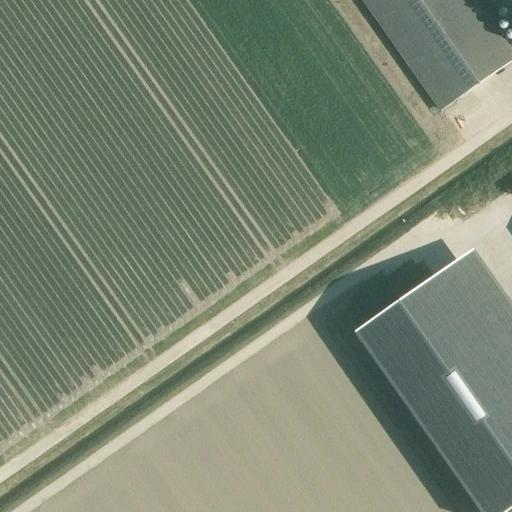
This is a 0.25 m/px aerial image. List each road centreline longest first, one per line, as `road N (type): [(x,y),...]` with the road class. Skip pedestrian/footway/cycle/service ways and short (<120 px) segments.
road 1 (track): [(511,166),(21,511)]
road 2 (track): [(480,138),(0,476)]
